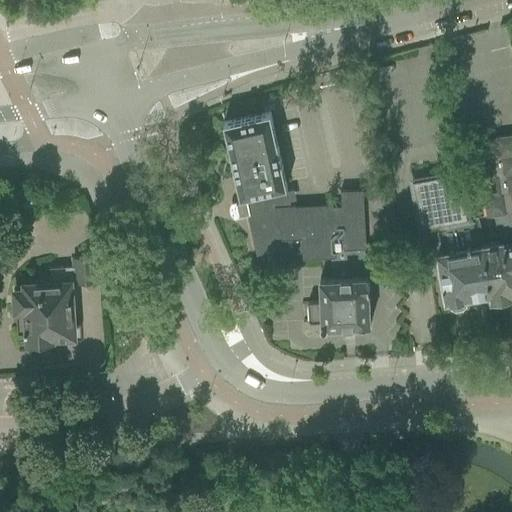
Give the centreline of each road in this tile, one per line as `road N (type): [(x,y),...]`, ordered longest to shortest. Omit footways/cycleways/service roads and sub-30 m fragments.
road 1 (tertiary): [(511,381),(268,395),(223,365)]
road 2 (tertiary): [(223,365),(105,103)]
road 3 (tertiary): [(351,25),(168,40),(77,57)]
road 4 (tertiary): [(105,103),(261,65),(351,25)]
road 5 (unclassified): [(0,426),(113,414),(223,365)]
